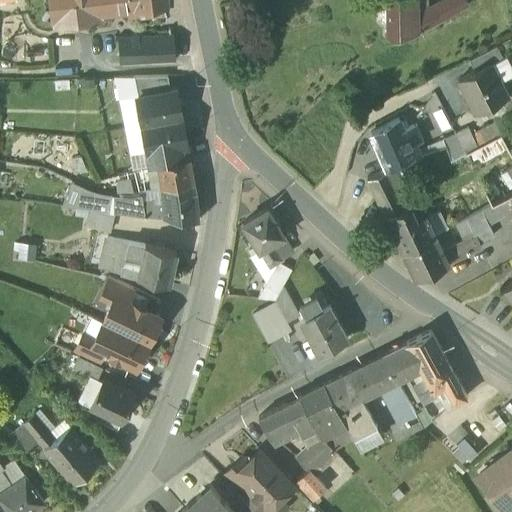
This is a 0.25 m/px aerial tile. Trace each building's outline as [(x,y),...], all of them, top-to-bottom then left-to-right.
[(50,0),(53,23),(55,23),(99,17),(98,14),(96,0),(50,0)] [(115,0),(96,0),(98,14),(114,12),(117,11),(115,0)] [(127,0),(115,0),(117,11),(126,10),(129,10),(127,0)] [(164,0),(127,0),(129,10),(164,5),(165,5),(164,0)] [(422,12),(417,14),(415,0),(387,0),(389,42),(415,33),(429,25),(422,12)] [(464,0),(445,0),(422,12),(429,25),(466,3),(464,0)] [(129,10),(126,10),(128,22),(165,17),(164,5),(129,10)] [(172,37),(117,40),(120,65),(174,62),(172,37)] [(496,47),(469,61),(473,70),(490,62),(490,63),(501,58),(496,47)] [(490,63),(490,62),(473,70),(457,79),(474,112),(507,96),(490,63)] [(167,77),(132,78),(136,98),(169,91),(167,77)] [(169,91),(136,98),(142,126),(185,118),(183,108),(178,104),(176,90),(169,91)] [(185,118),(142,126),(147,154),(180,147),(181,147),(186,146),(184,133),(187,128),(185,118)] [(407,128),(402,130),(398,120),(370,132),(385,169),(385,170),(395,166),(419,156),(407,128)] [(496,126),(482,133),(482,132),(472,137),(477,146),(500,134),(496,126)] [(468,128),(456,134),(465,152),(477,146),(472,137),(468,128)] [(456,134),(443,141),(446,146),(450,159),(452,164),(467,156),(465,152),(456,134)] [(477,146),(465,152),(467,156),(491,204),(500,199),(511,192),(511,156),(500,134),(477,146)] [(419,156),(395,166),(401,181),(450,159),(446,146),(435,150),(426,153),(419,156)] [(180,147),(147,154),(150,168),(158,166),(183,159),(181,147),(180,147)] [(183,159),(158,166),(160,190),(174,188),(174,185),(193,182),(189,158),(183,159)] [(385,169),(367,178),(378,201),(396,192),(403,188),(401,181),(395,166),(385,170),(385,169)] [(136,173),(118,178),(117,196),(140,197),(136,173)] [(193,182),(174,185),(174,188),(160,190),(161,203),(162,218),(198,221),(195,191),(193,182)] [(93,194),(72,184),(62,206),(90,211),(93,194)] [(396,192),(378,201),(385,216),(402,207),(396,192)] [(511,215),(511,192),(500,199),(509,214),(510,217),(511,215)] [(148,196),(131,200),(132,216),(162,218),(161,203),(149,204),(148,196)] [(491,204),(481,209),(488,225),(509,214),(500,199),(491,204)] [(132,216),(131,200),(118,200),(118,215),(132,216)] [(402,207),(385,216),(392,230),(409,222),(402,207)] [(283,236),(267,209),(242,224),(258,251),(259,251),(271,244),(283,236)] [(481,209),(466,217),(472,230),(475,237),(478,244),(493,236),(488,225),(481,209)] [(113,215),(90,211),(86,227),(109,232),(113,215)] [(409,222),(392,230),(402,251),(434,237),(436,236),(426,214),(409,222)] [(466,217),(455,223),(460,235),(472,230),(466,217)] [(291,250),(283,236),(271,244),(276,252),(281,259),(291,250)] [(434,237),(402,251),(415,277),(446,262),(443,253),(442,253),(434,237)] [(475,237),(443,253),(446,262),(479,246),(478,244),(475,237)] [(123,242),(107,238),(100,269),(116,273),(120,255),(123,242)] [(145,246),(123,242),(120,255),(142,260),(145,246)] [(35,245),(15,243),(14,251),(19,251),(19,256),(33,257),(35,245)] [(271,244),(259,251),(264,259),(276,252),(271,244)] [(176,252),(145,246),(142,260),(140,269),(138,277),(137,278),(168,285),(176,252)] [(276,252),(264,259),(269,267),(281,259),(276,252)] [(310,255),(306,258),(313,267),(317,264),(310,255)] [(282,287),(292,271),(278,263),(258,299),(275,301),(282,287)] [(140,269),(123,265),(121,274),(138,277),(140,269)] [(132,289),(109,278),(100,297),(111,302),(114,296),(127,301),(132,289)] [(299,317),(282,287),(275,301),(287,323),(299,317)] [(160,302),(132,289),(127,301),(154,314),(160,302)] [(127,301),(114,296),(111,302),(102,321),(147,342),(159,317),(154,314),(127,301)] [(328,305),(299,321),(318,355),(347,340),(328,305)] [(147,342),(102,321),(94,339),(90,346),(102,352),(130,365),(135,368),(147,342)] [(446,360),(430,331),(406,343),(420,368),(423,373),(446,360)] [(102,352),(90,346),(94,339),(83,334),(74,354),(79,356),(97,365),(102,352)] [(406,343),(382,356),(396,381),(406,376),(420,368),(406,343)] [(130,365),(102,352),(97,365),(102,367),(124,378),(130,365)] [(97,365),(79,356),(73,369),(90,377),(96,380),(102,367),(97,365)] [(382,356),(357,369),(366,386),(373,382),(377,391),(378,390),(396,381),(382,356)] [(446,360),(423,373),(434,392),(457,379),(446,360)] [(423,373),(420,368),(406,376),(423,405),(432,399),(436,397),(434,393),(434,392),(423,373)] [(357,369),(324,385),(345,425),(353,440),(373,429),(353,392),(366,386),(357,369)] [(90,377),(78,401),(89,407),(101,382),(96,380),(90,377)] [(434,392),(434,393),(436,397),(438,401),(444,410),(467,398),(457,379),(434,392)] [(134,396),(102,380),(101,382),(89,407),(122,422),(134,396)] [(396,381),(378,390),(397,425),(397,426),(415,416),(415,415),(396,381)] [(324,385),(299,399),(310,420),(321,438),(345,425),(324,385)] [(310,420),(299,399),(285,406),(300,434),(299,435),(301,438),(315,431),(309,420),(310,420)] [(381,433),(395,426),(384,404),(370,411),(381,433)] [(285,406),(259,420),(274,448),(299,435),(300,434),(285,406)] [(424,410),(415,415),(415,416),(423,430),(432,422),(424,410)] [(49,432),(33,414),(23,423),(38,441),(44,448),(54,438),(49,432)] [(415,416),(397,426),(397,425),(388,430),(396,444),(423,430),(415,416)] [(64,419),(49,432),(54,438),(69,426),(64,419)] [(23,423),(7,437),(23,453),(38,441),(23,423)] [(99,460),(69,425),(69,426),(54,438),(44,448),(43,449),(72,482),(99,460)] [(321,440),(297,462),(308,474),(310,475),(334,453),(322,440),(321,440)] [(458,466),(475,461),(470,442),(453,447),(458,466)] [(511,451),(492,468),(479,477),(480,478),(479,484),(484,491),(491,491),(504,509),(511,503),(511,451)] [(265,511),(291,487),(260,454),(248,466),(243,461),(232,471),(257,498),(248,506),(253,511),(265,511)] [(24,476),(13,461),(2,469),(0,470),(0,474),(9,487),(24,476)] [(257,498),(232,471),(223,480),(238,496),(248,506),(257,498)] [(0,493),(9,487),(0,474),(0,493)] [(310,475),(308,474),(297,483),(313,501),(325,491),(310,475)] [(30,511),(43,503),(24,476),(9,487),(0,493),(0,501),(7,511),(30,511)] [(233,511),(228,506),(211,487),(184,511),(233,511)] [(238,496),(228,506),(233,511),(253,511),(248,506),(238,496)]
